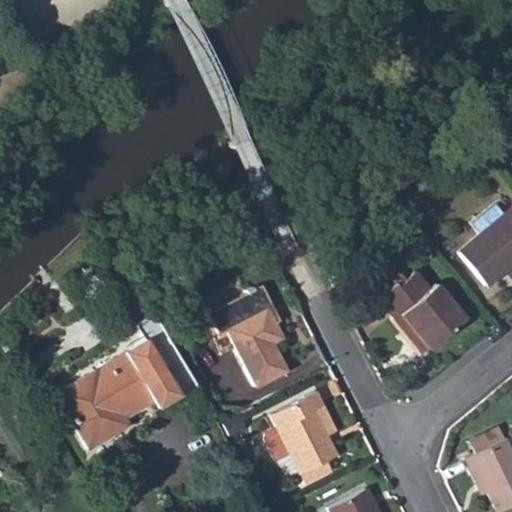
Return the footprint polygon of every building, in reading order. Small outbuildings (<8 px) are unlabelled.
[(460,119),(475,107),(472,103),(456,115),(460,119)] [(477,110),(475,107),(460,119),(462,122),(477,110)] [(497,134),(477,110),(462,122),(482,146),(497,134)] [(482,146),(462,122),(447,134),(466,158),(482,146)] [(465,222),(473,233),(496,214),(487,204),(465,222)] [(496,214),(473,233),(451,251),(479,286),(511,258),(511,212),(506,206),(496,214)] [(103,263),(113,256),(101,237),(91,243),(103,263)] [(129,318),(144,306),(121,269),(104,280),(129,318)] [(388,288),(385,285),(371,297),(387,317),(392,313),(421,347),(459,315),(432,282),(424,288),(409,270),(400,278),(388,288)] [(381,280),(385,285),(388,288),(400,278),(394,270),(381,280)] [(239,291),(202,310),(214,333),(221,329),(250,386),(282,370),(268,343),(277,338),(263,310),(267,308),(254,284),(247,287),(245,285),(238,289),(239,291)] [(392,313),(387,317),(416,352),(421,347),(392,313)] [(177,398),(195,387),(150,314),(131,325),(139,338),(49,393),(83,448),(113,430),(110,425),(122,418),(150,401),(154,405),(174,393),(177,398)] [(332,455),(321,435),(309,408),(318,404),(310,390),(265,412),(272,426),(263,432),(261,438),(271,456),(278,457),(286,452),(296,473),(322,460),(332,455)] [(309,408),(321,435),(331,430),(318,404),(309,408)] [(232,411),(218,418),(224,430),(239,423),(232,411)] [(125,423),(122,418),(110,425),(113,430),(125,423)] [(471,468),(483,492),(494,511),(511,502),(511,462),(493,426),(476,435),(482,446),(471,451),(460,457),(466,470),(471,468)] [(482,446),(476,435),(467,440),(471,451),(482,446)] [(327,470),(322,460),(296,473),(301,482),(327,470)] [(479,494),(483,492),(471,468),(466,470),(479,494)] [(372,511),(360,488),(323,506),(325,511),(372,511)]
